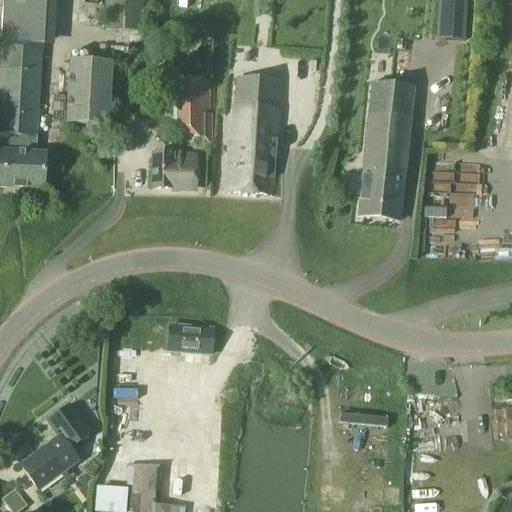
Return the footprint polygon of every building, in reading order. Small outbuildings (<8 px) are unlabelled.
[(0,189),(42,192),(44,155),(35,154),(41,53),(41,47),(53,47),(55,0),(2,0),(0,51),(0,54),(0,189)] [(105,0),(104,31),(140,33),(141,0),(105,0)] [(437,0),(435,42),(462,43),(464,43),(465,0),(437,0)] [(68,62),(65,125),(107,127),(110,65),(68,62)] [(271,198),(279,84),(235,80),(227,160),(225,195),(271,198)] [(178,81),(178,118),(178,126),(185,133),(192,133),(211,146),(211,116),(199,116),(199,81),(178,81)] [(370,85),(356,220),(399,225),(399,223),(413,89),(370,85)] [(153,157),(152,190),(194,191),(193,157),(153,157)] [(166,354),(186,355),(209,357),(211,332),(168,328),(166,354)] [(59,437),(18,467),(37,492),(77,462),(68,450),(71,448),(88,436),(67,408),(45,423),(54,435),(59,431),(62,435),(59,437)] [(511,410),(496,412),(499,441),(511,439),(511,410)] [(96,498),(94,511),(194,511),(194,509),(182,508),(153,506),(156,469),(158,470),(158,469),(142,467),(142,468),(127,467),(126,491),(101,489),(96,488),(96,498)]
